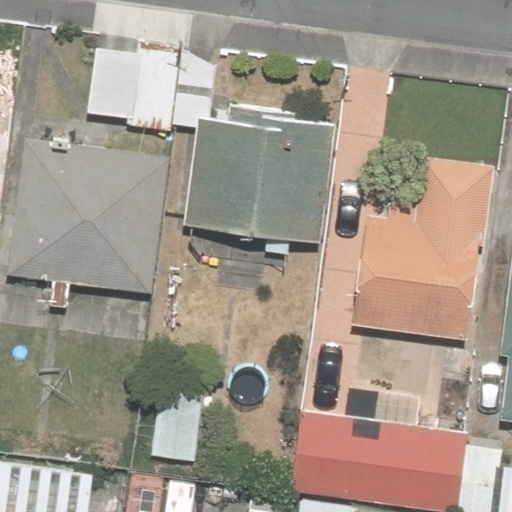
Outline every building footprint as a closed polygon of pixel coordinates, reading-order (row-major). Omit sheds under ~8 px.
[(212,132),(219,67),(166,61),(167,45),(140,42),(138,58),(95,53),(87,118),(128,122),(127,131),(172,136),(173,127),(212,132)] [(78,289),(155,298),(170,168),(101,160),(103,141),(24,132),(6,282),(48,286),(45,313),(75,316),(78,289)] [(331,146),(194,132),(183,243),(320,256),(331,146)] [(473,346),(494,174),(430,166),(424,210),(367,203),(351,331),(473,346)] [(511,245),(500,365),(505,365),(499,430),(511,430),(511,245)] [(511,511),(511,472),(501,471),(503,455),(465,450),(466,437),(340,421),(349,346),(312,341),(291,501),(300,502),(360,510),(376,511),(511,511)] [(204,395),(155,391),(149,461),(198,465),(204,395)] [(95,511),(100,477),(0,464),(0,511),(95,511)] [(224,511),(227,493),(132,481),(128,511),(224,511)] [(359,511),(360,510),(300,502),(299,511),(359,511)]
